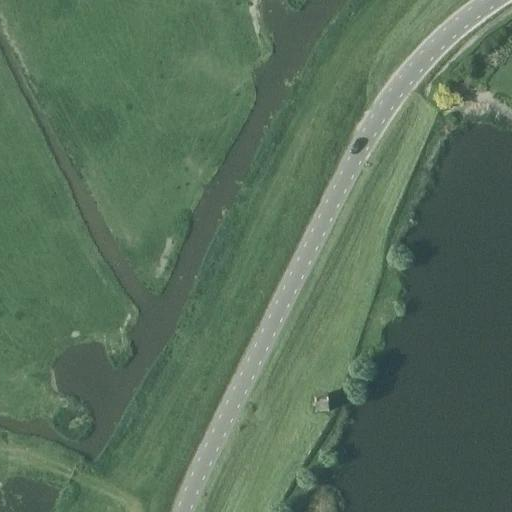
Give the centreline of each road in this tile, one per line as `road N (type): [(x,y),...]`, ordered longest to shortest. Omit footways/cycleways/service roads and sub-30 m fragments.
road 1 (tertiary): [(184,511),(381,113),(436,44),(492,0)]
road 2 (track): [(396,0),(306,125),(128,497)]
road 3 (track): [(0,451),(128,497),(131,511)]
